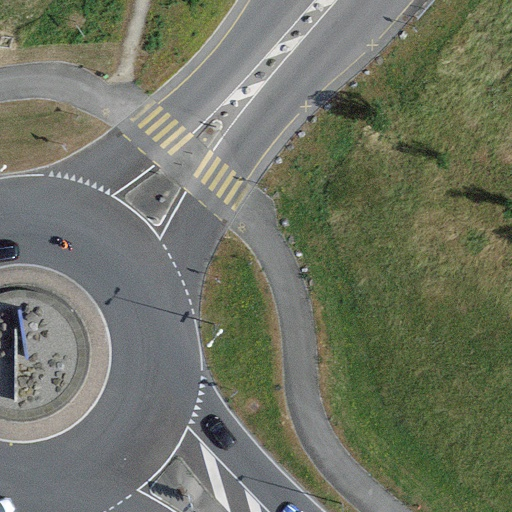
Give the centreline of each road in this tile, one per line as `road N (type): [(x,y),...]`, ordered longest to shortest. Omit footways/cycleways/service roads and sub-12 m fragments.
road 1 (secondary): [(151,346),(145,310),(106,250),(48,221),(0,220)]
road 2 (secondary): [(297,511),(151,346)]
road 3 (secondary): [(56,478),(88,464),(136,413),(151,346)]
